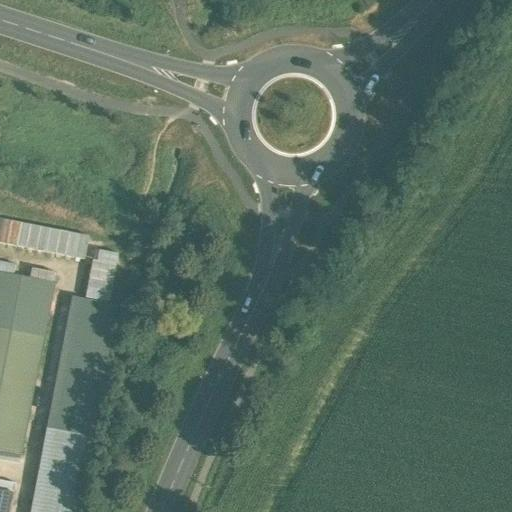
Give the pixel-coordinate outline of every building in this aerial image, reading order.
[(0,243),(86,258),(90,234),(0,218),(0,243)] [(53,284),(0,273),(0,330),(43,339),(53,284)] [(76,511),(117,307),(71,298),(29,511),(76,511)] [(43,339),(0,330),(0,451),(20,455),(43,339)] [(0,511),(8,511),(12,495),(0,492),(0,511)]
